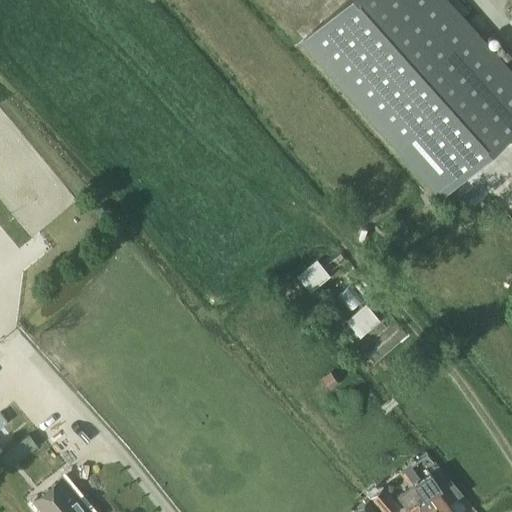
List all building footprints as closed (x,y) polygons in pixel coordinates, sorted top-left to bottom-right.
[(346,0),(303,39),(337,77),(392,138),(415,164),(426,176),(442,193),(511,130),(511,75),(445,0),(346,0)] [(299,275),(311,290),(330,275),(329,273),(346,259),(340,252),(330,260),(330,259),(328,260),(327,259),(321,263),(318,259),(299,275)] [(348,322),(362,337),(380,320),(366,305),(348,322)] [(322,379),(331,391),(340,383),(331,372),(322,379)] [(0,422),(0,451),(14,441),(0,422)] [(411,466),(405,471),(413,483),(425,498),(434,511),(455,511),(447,501),(451,498),(442,487),(441,487),(431,473),(421,480),(412,467),(411,466)] [(413,483),(405,471),(404,471),(405,472),(402,474),(410,487),(398,496),(409,511),(434,511),(425,498),(413,483)] [(34,498),(45,511),(92,511),(62,475),(34,498)] [(369,495),(383,511),(393,511),(399,507),(381,486),(369,495)] [(379,511),(367,497),(350,511),(379,511)]
